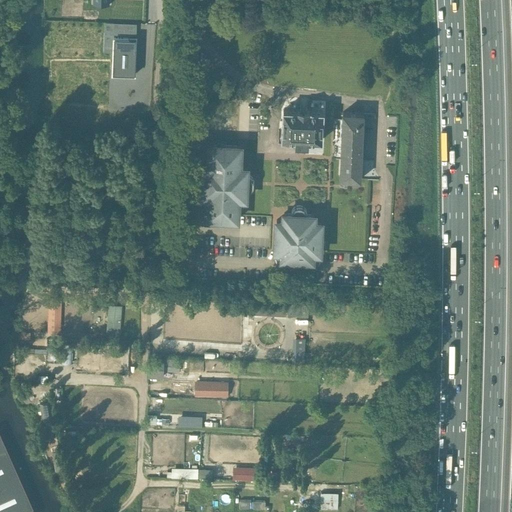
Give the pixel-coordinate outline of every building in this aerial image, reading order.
[(114,37),(113,73),(135,74),(136,38),(114,37)] [(283,109),(282,142),(295,143),(308,144),(322,144),(323,112),(323,111),(310,111),(310,110),(307,110),(307,106),(300,106),(300,109),(297,109),(297,110),(283,109)] [(340,178),(353,179),(361,179),(364,112),(342,111),(341,141),(341,145),(340,178)] [(240,167),(241,146),(210,145),(209,166),(202,166),(202,174),(205,175),(205,188),(201,188),(201,196),(208,197),(207,218),(237,219),(238,198),(245,198),(246,191),(247,191),(249,190),(250,190),(251,189),(252,188),(253,187),(253,186),(254,185),(254,184),(254,183),(254,182),(253,180),(253,179),(252,178),(251,177),(250,176),(249,176),(248,176),(247,175),(246,175),(247,168),(240,167)] [(276,220),(275,250),(282,251),(282,258),(290,258),(291,255),(304,255),(304,259),(312,259),(313,252),(320,252),(321,222),(314,222),(314,215),(307,214),(307,213),(307,212),(306,211),(306,210),(305,209),(304,208),(303,207),(302,207),(300,206),(299,206),(298,206),(297,207),(296,207),(295,207),(294,208),(293,209),(293,210),(292,210),(292,211),(292,212),(291,212),(291,214),(284,213),(284,220),(276,220)] [(41,297),(39,334),(47,335),(49,297),(41,297)] [(108,305),(106,337),(119,338),(122,306),(108,305)] [(20,323),(18,346),(28,347),(29,334),(30,323),(31,320),(21,319),(20,319),(20,323)] [(31,347),(31,354),(45,355),(47,335),(41,335),(41,347),(31,347)] [(49,342),(49,348),(63,348),(63,363),(72,364),(73,348),(73,343),(72,343),(63,342),(49,342)] [(47,355),(47,361),(54,361),(54,372),(60,372),(61,357),(54,357),(54,350),(47,350),(47,355)] [(19,357),(17,381),(26,381),(28,357),(19,357)] [(163,368),(147,367),(147,378),(163,378),(163,368)] [(228,396),(228,383),(195,383),(195,395),(227,396),(228,396)] [(193,396),(194,385),(174,384),(173,395),(193,396)] [(40,404),(43,422),(53,420),(50,402),(40,404)] [(225,406),(224,418),(226,418),(233,419),(242,419),(242,420),(255,421),(256,415),(243,414),(244,412),(239,412),(239,414),(234,414),(234,406),(227,406),(225,406)] [(156,415),(147,414),(147,424),(169,425),(169,419),(156,418),(156,415)] [(202,416),(178,415),(178,426),(201,427),(202,416)] [(63,449),(55,451),(59,470),(66,469),(62,455),(64,455),(63,449)] [(285,466),(301,467),(302,456),(285,456),(285,466)] [(0,497),(21,489),(8,459),(0,462),(0,497)] [(241,464),(241,479),(261,480),(262,465),(241,464)] [(0,511),(30,511),(21,489),(0,497),(0,511)] [(216,490),(216,500),(225,500),(225,499),(230,499),(230,490),(216,490)] [(193,492),(191,511),(201,511),(202,493),(193,492)] [(338,509),(338,493),(321,492),(320,509),(338,509)] [(342,494),(342,502),(343,502),(342,504),(346,504),(345,511),(353,511),(355,496),(347,495),(347,494),(342,494)]
